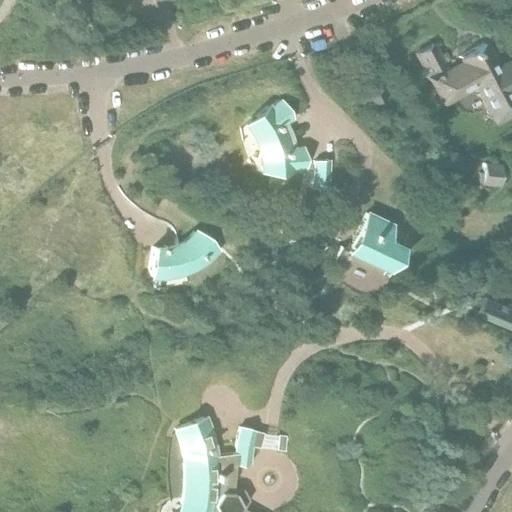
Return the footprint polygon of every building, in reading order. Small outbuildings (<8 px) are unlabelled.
[(429,78),(441,100),(470,84),(493,125),(511,114),(511,90),(510,87),(511,85),(511,59),(497,68),(483,43),(458,56),(462,62),(447,70),(432,44),(415,53),(427,74),(425,75),(427,79),(429,78)] [(387,93),(376,71),(353,83),(365,105),(387,93)] [(253,137),(257,147),(258,152),(258,155),(259,158),(260,167),(260,170),(289,170),(289,167),(302,167),(300,147),(292,148),(290,142),(284,144),(279,129),(284,127),(282,121),(289,117),(278,101),(269,108),(267,106),(245,125),(246,126),(251,133),(253,137)] [(328,183),(328,168),(327,160),(314,161),(314,169),(314,178),(313,185),(313,188),(327,189),(328,183)] [(480,183),(498,185),(500,164),(482,162),(480,183)] [(388,224),(364,213),(347,252),(386,269),(397,246),(381,239),(388,224)] [(156,247),(152,246),(149,275),(159,276),(168,275),(186,271),(199,264),(211,254),(215,250),(193,231),(187,237),(175,244),(165,247),(161,247),(156,247)] [(307,266),(325,247),(314,237),(296,256),(307,266)] [(511,309),(481,296),(473,315),(511,331),(511,309)] [(248,511),(237,505),(237,504),(231,492),(230,492),(233,463),(247,463),(248,455),(250,445),(257,446),(260,433),(238,427),(237,434),(235,442),(233,452),(213,455),(212,447),(211,444),(210,440),(209,435),(205,424),(203,418),(174,429),(178,442),(181,449),(182,455),(183,466),(184,479),(182,495),(181,503),(179,509),(173,511),(248,511)] [(278,436),(276,449),(283,450),(285,437),(278,436)]
